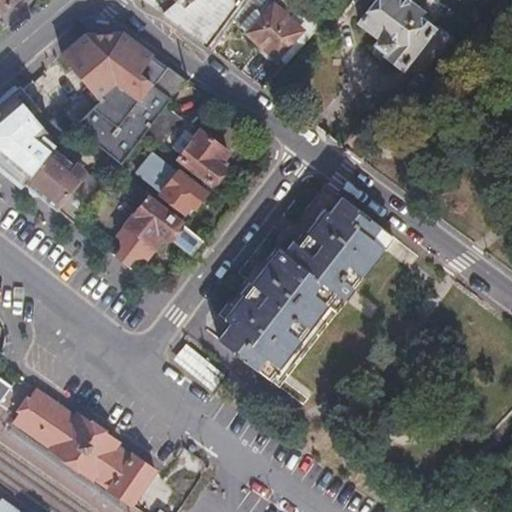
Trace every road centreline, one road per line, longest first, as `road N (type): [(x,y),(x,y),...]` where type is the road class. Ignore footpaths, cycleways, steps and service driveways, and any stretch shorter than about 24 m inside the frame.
road 1 (residential): [(0,262),(134,368),(308,145)]
road 2 (tertiary): [(308,145),(511,295)]
road 3 (tertiary): [(112,0),(308,145)]
